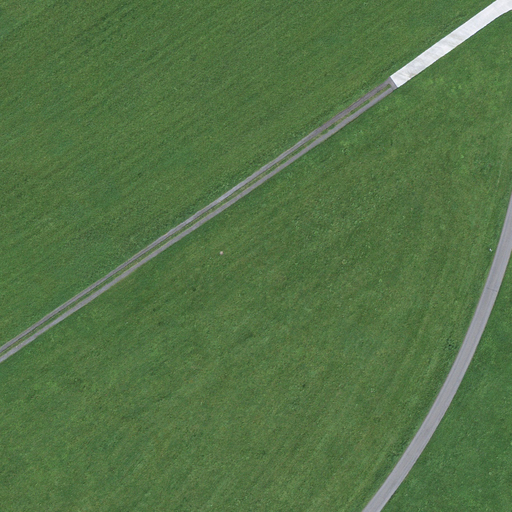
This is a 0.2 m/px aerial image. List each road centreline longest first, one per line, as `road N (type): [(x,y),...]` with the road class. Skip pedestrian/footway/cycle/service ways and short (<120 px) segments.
road 1 (track): [(0,356),(508,0)]
road 2 (unclassified): [(369,511),(442,402),(511,218)]
